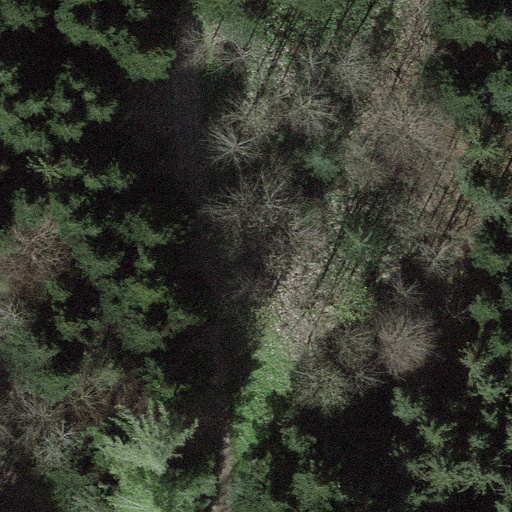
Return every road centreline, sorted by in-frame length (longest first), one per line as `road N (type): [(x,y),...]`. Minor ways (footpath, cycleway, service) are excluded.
road 1 (track): [(179,0),(209,511)]
road 2 (track): [(188,150),(298,325),(394,511)]
